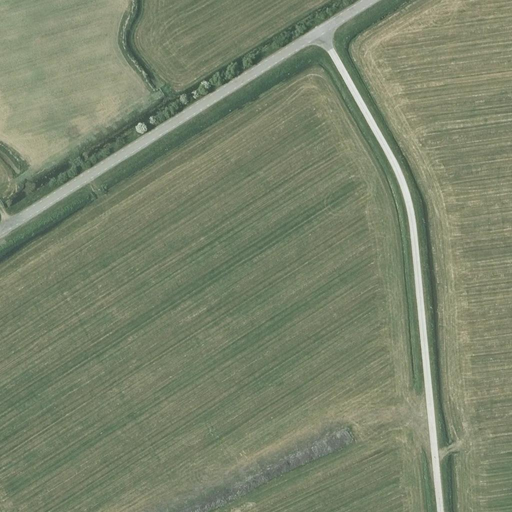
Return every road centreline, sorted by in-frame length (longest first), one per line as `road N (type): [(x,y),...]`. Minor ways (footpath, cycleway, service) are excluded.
road 1 (unclassified): [(436,511),(403,185),(320,30)]
road 2 (tertiary): [(0,230),(320,30)]
